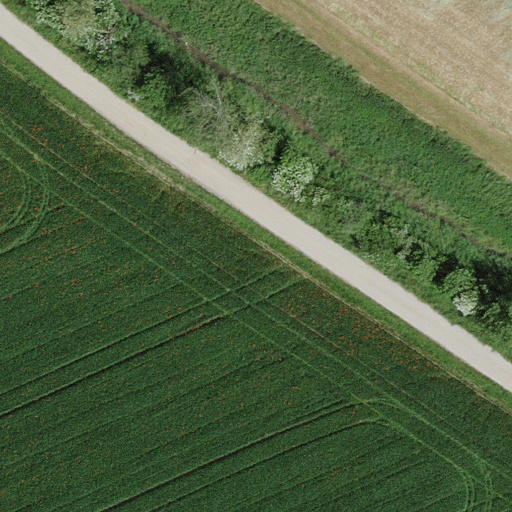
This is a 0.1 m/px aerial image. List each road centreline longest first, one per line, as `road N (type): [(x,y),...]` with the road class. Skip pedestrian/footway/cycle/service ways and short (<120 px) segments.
road 1 (track): [(511,377),(186,159),(0,17)]
road 2 (track): [(274,0),(511,166)]
